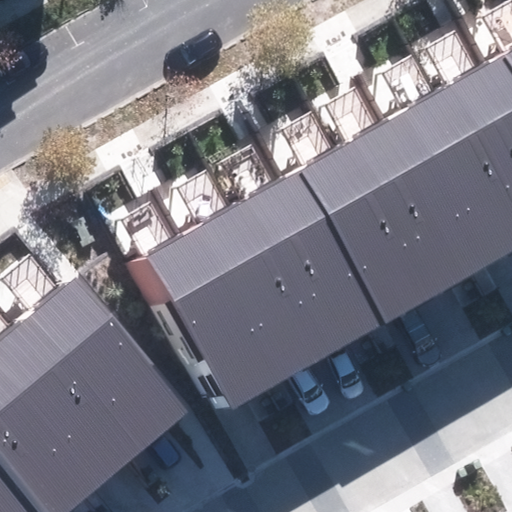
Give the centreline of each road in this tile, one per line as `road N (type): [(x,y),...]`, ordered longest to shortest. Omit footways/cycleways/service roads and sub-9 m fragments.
road 1 (residential): [(511,384),(291,511)]
road 2 (residential): [(0,131),(212,0)]
